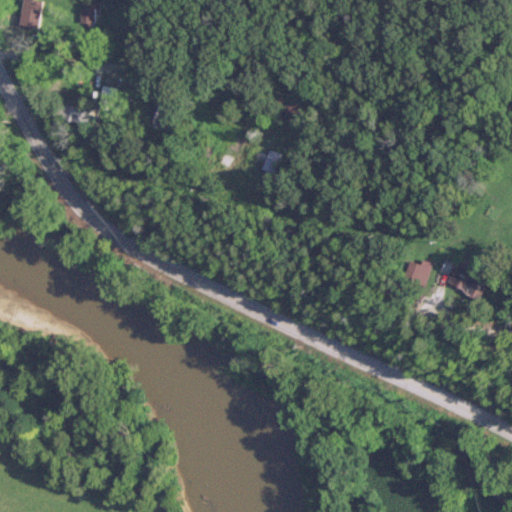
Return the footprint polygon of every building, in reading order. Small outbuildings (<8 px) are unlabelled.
[(25,0),(22,27),(40,29),(43,0),(40,0),(25,0)] [(119,88),(105,85),(100,109),(114,111),(119,88)] [(165,127),(170,117),(164,114),(170,103),(160,98),(149,119),(165,127)] [(224,151),(236,158),(247,138),(235,131),(224,151)] [(12,153),(0,149),(0,165),(8,167),(12,153)] [(472,292),(484,277),(468,264),(457,279),(472,292)]
